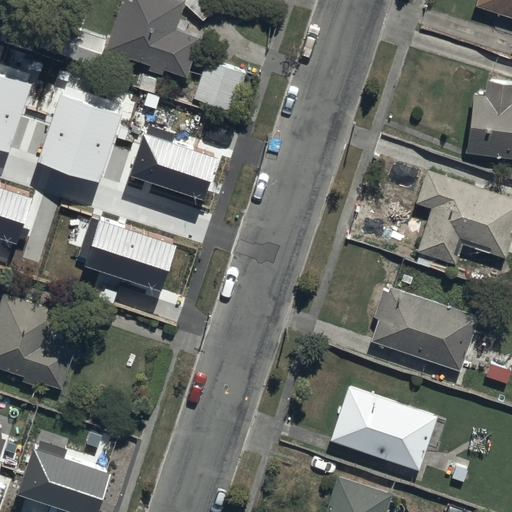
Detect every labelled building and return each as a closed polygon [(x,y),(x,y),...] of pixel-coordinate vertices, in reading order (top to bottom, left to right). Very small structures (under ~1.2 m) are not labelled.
[(96,62),(105,36),(80,26),(87,9),(63,0),(62,0),(46,43),(96,62)] [(188,1),(183,0),(124,0),(106,52),(187,81),(202,38),(178,30),(188,1)] [(214,0),(188,0),(186,2),(204,19),(219,4),(214,0)] [(511,0),(474,0),(474,2),(511,14),(511,0)] [(9,25),(0,22),(0,36),(4,38),(9,25)] [(234,109),(246,70),(205,58),(193,96),(234,109)] [(34,82),(0,70),(0,151),(9,155),(34,82)] [(484,91),(473,90),(466,151),(511,156),(511,79),(485,77),(484,91)] [(125,112),(64,91),(39,164),(100,185),(125,112)] [(143,134),(130,176),(204,200),(217,159),(143,134)] [(511,223),(511,190),(424,161),(399,237),(455,256),(462,234),(504,248),(511,223)] [(0,237),(16,243),(31,198),(0,187),(0,237)] [(176,246),(96,220),(81,265),(161,291),(176,246)] [(475,306),(385,275),(370,329),(456,359),(475,306)] [(56,302),(2,284),(0,288),(0,358),(58,379),(72,340),(46,331),(56,302)] [(435,408),(343,377),(325,430),(417,460),(435,408)] [(71,511),(97,511),(110,474),(34,448),(19,495),(71,511)] [(383,511),(391,485),(332,469),(319,511),(383,511)]
